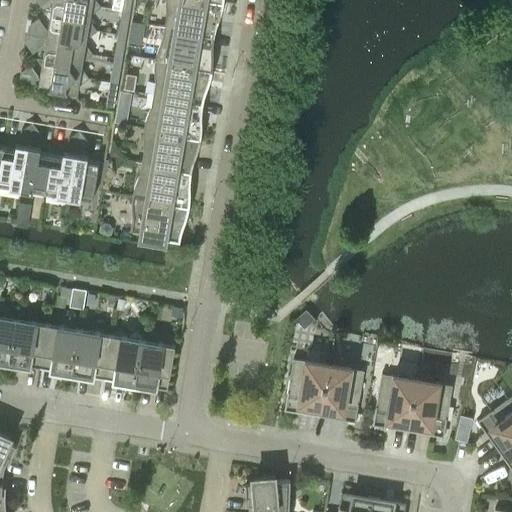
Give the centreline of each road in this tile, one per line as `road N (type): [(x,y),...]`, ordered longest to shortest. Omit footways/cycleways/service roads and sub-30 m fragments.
road 1 (residential): [(188,434),(260,0)]
road 2 (residential): [(449,511),(443,484),(421,471),(225,441)]
road 3 (residential): [(51,410),(188,434)]
